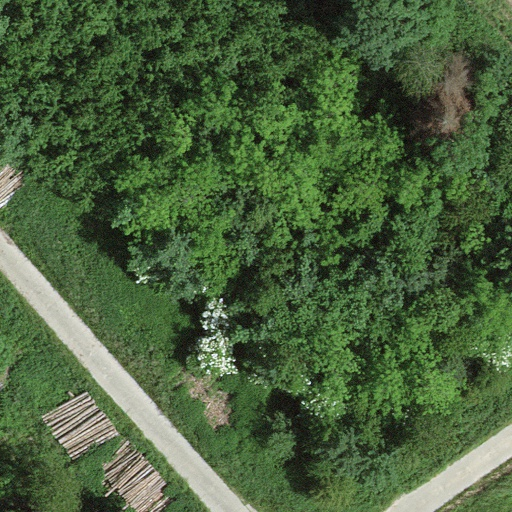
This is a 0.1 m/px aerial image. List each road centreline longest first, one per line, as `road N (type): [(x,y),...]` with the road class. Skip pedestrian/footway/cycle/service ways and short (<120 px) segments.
road 1 (track): [(220,511),(0,276)]
road 2 (track): [(402,511),(511,434)]
